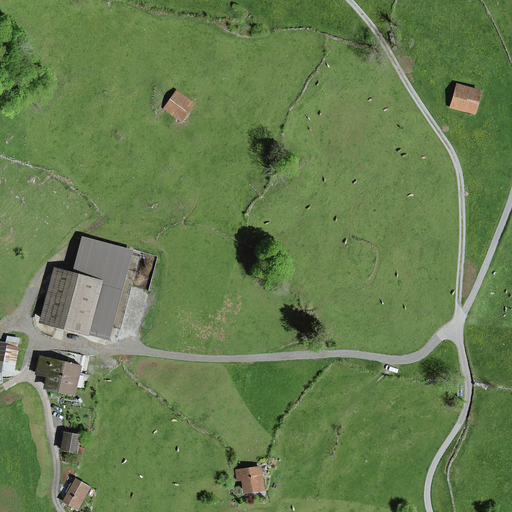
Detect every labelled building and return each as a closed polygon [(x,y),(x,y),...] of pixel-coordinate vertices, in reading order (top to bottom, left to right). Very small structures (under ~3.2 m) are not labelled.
[(456,84),(450,107),(472,113),(479,91),(456,84)] [(175,91),(163,108),(180,120),(192,104),(175,91)] [(46,321),(107,338),(130,252),(83,240),(74,276),(59,272),(46,321)] [(7,346),(17,348),(19,339),(8,337),(7,346)] [(0,366),(13,369),(17,348),(7,346),(0,344),(0,366)] [(71,392),(74,379),(78,380),(81,365),(41,356),(37,374),(49,376),(47,387),(71,392)] [(65,434),(62,450),(77,452),(79,436),(65,434)] [(244,480),(245,492),(263,489),(259,467),(236,470),(238,481),(244,480)] [(63,501),(77,509),(89,487),(76,479),(63,501)]
